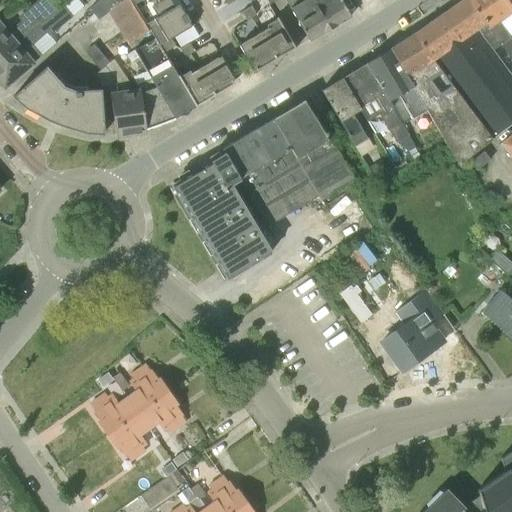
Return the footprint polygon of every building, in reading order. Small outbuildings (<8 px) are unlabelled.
[(0,55),(39,22),(42,26),(59,10),(50,0),(39,0),(20,17),(23,20),(11,31),(1,19),(0,19),(0,55)] [(99,0),(90,8),(99,20),(122,0),(99,0)] [(146,24),(134,5),(131,0),(124,0),(110,12),(131,46),(151,33),(146,24)] [(146,24),(151,33),(159,46),(171,39),(175,36),(191,27),(178,5),(174,7),(169,0),(163,0),(151,7),(158,18),(146,24)] [(266,0),(269,4),(275,0),(287,0),(292,8),(290,9),(309,40),(329,29),(312,0),(266,0)] [(312,0),(329,29),(352,16),(341,0),(312,0)] [(391,48),(426,110),(459,167),(511,124),(511,77),(492,51),(501,44),(470,0),(463,0),(414,35),(391,48)] [(470,0),(501,44),(510,38),(498,20),(511,10),(511,9),(505,0),(470,0)] [(242,12),(247,21),(254,17),(255,13),(251,6),(242,12)] [(39,22),(0,55),(0,81),(5,86),(41,55),(32,44),(47,31),(49,35),(71,17),(63,7),(59,10),(42,26),(39,22)] [(260,33),(276,59),(294,48),(294,49),(296,49),(277,17),(276,18),(277,19),(266,26),(267,28),(260,33)] [(175,36),(181,47),(189,42),(199,36),(193,26),(191,27),(175,36)] [(276,59),(260,33),(238,46),(245,57),(248,56),(257,70),(276,59)] [(195,107),(177,76),(154,39),(134,51),(139,60),(151,79),(156,88),(175,119),(195,107)] [(171,39),(159,46),(164,53),(175,46),(171,39)] [(181,47),(180,48),(184,55),(188,56),(195,52),(189,42),(181,47)] [(105,66),(110,62),(95,45),(86,52),(101,70),(105,66)] [(366,63),(402,125),(426,110),(391,48),(366,63)] [(139,60),(134,51),(127,56),(132,64),(139,60)] [(199,69),(214,95),(234,84),(225,69),(227,68),(220,56),(199,69)] [(341,78),(360,109),(369,123),(383,115),(399,141),(408,135),(402,125),(366,63),(358,68),(356,67),(349,71),(348,74),(341,78)] [(126,84),(119,88),(105,66),(101,70),(95,74),(110,98),(116,134),(147,129),(141,93),(130,95),(129,86),(126,84)] [(46,68),(12,97),(26,108),(51,121),(60,125),(87,133),(103,133),(101,90),(76,93),(61,86),(46,68)] [(214,95),(199,69),(191,73),(190,70),(179,77),(178,76),(177,76),(195,107),(196,108),(197,107),(196,106),(214,95)] [(360,109),(341,78),(320,90),(355,146),(367,138),(352,114),(360,109)] [(141,93),(147,129),(175,119),(156,88),(151,79),(138,84),(141,93)] [(305,172),(319,196),(321,199),(353,181),(303,100),(272,119),(305,172)] [(224,154),(274,237),(274,236),(267,225),(319,196),(305,172),(272,119),(221,149),(224,154)] [(511,133),(500,143),(511,158),(511,133)] [(490,158),(484,151),(471,162),(477,169),(490,158)] [(274,237),(224,154),(220,156),(217,152),(208,157),(211,162),(172,186),(228,278),(270,252),(274,237)] [(387,171),(382,160),(371,166),(376,177),(387,171)] [(511,266),(511,262),(498,250),(491,259),(507,273),(511,266)] [(411,321),(386,339),(406,368),(443,342),(427,318),(439,310),(425,291),(402,307),(411,321)] [(511,301),(500,291),(481,312),(511,338),(511,301)] [(133,378),(128,382),(133,389),(124,396),(137,413),(168,392),(158,378),(156,380),(150,372),(149,373),(144,365),(131,375),(133,378)] [(108,372),(98,379),(103,386),(113,379),(108,372)] [(123,390),(129,386),(120,373),(113,377),(122,390),(123,390)] [(114,404),(106,392),(94,400),(91,403),(96,410),(94,411),(101,420),(98,421),(107,434),(137,413),(124,396),(114,404)] [(168,392),(137,413),(148,428),(158,422),(165,431),(169,428),(171,431),(184,422),(179,415),(180,415),(175,406),(177,405),(168,392)] [(137,413),(107,434),(116,447),(119,446),(125,455),(127,454),(131,460),(158,442),(148,428),(137,413)] [(511,511),(511,453),(510,452),(500,459),(503,471),(477,489),(479,498),(464,509),(446,490),(422,511),(511,511)] [(184,480),(178,471),(177,470),(150,489),(139,496),(148,509),(177,489),(174,486),(184,480)] [(205,508),(207,511),(232,511),(246,502),(236,489),(235,491),(229,483),(227,484),(222,476),(209,485),(211,489),(207,492),(214,501),(205,508)] [(197,483),(191,487),(198,498),(204,493),(197,483)] [(195,498),(188,488),(182,492),(188,502),(195,498)] [(207,511),(205,508),(198,498),(188,506),(185,502),(171,511),(207,511)] [(252,511),(246,502),(232,511),(252,511)]
